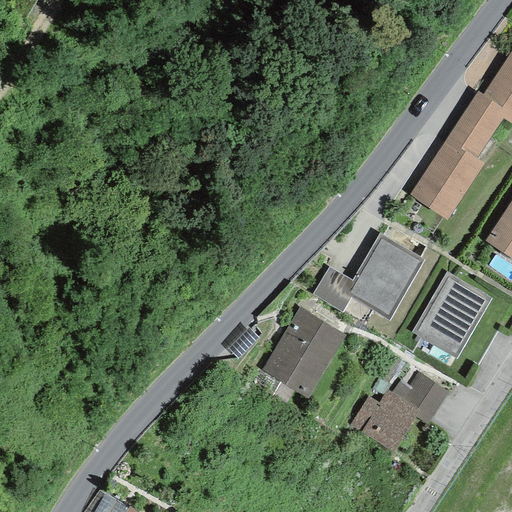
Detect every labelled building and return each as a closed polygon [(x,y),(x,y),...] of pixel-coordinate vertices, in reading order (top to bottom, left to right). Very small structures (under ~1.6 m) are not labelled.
[(511,49),(482,94),(506,110),(507,111),(502,118),(511,124),(511,49)] [(477,91),(445,139),(476,160),(502,118),(506,110),(482,94),(477,91)] [(408,196),(446,220),(483,164),(476,160),(445,139),(408,196)] [(511,258),(511,199),(485,240),(511,258)] [(388,321),(424,260),(379,234),(351,281),(328,268),(312,295),(342,312),(350,299),(388,321)] [(456,359),(491,298),(445,272),(410,333),(456,359)] [(308,399),(346,335),(298,307),(260,371),(308,399)] [(399,380),(391,393),(418,410),(414,417),(427,425),(448,392),(416,372),(407,386),(399,380)] [(349,427),(392,453),(414,417),(418,410),(391,393),(386,390),(378,403),(367,396),(349,427)] [(125,511),(127,509),(103,495),(93,511),(125,511)]
